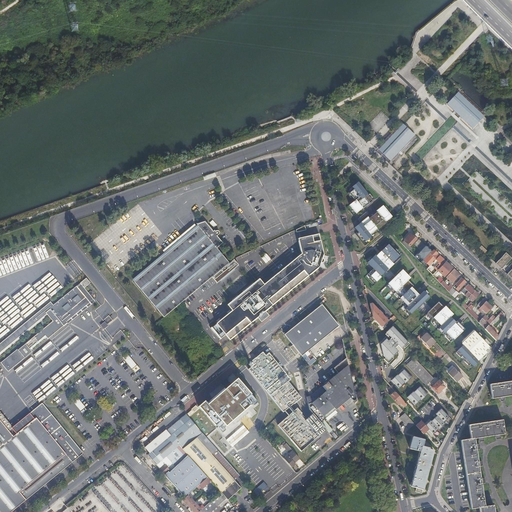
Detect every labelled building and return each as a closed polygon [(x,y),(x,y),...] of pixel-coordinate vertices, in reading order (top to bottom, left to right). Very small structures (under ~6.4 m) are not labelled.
[(459,93),(447,105),(458,115),(462,118),(472,128),(484,116),(459,93)] [(382,146),(379,149),(391,160),(414,135),(403,125),(402,124),(382,146)] [(359,177),(349,184),(352,188),(349,191),(354,198),(347,204),(354,213),(374,199),(359,177)] [(383,203),(353,226),(363,240),(394,216),(383,203)] [(163,317),(180,303),(229,263),(218,248),(224,243),(218,236),(220,234),(221,233),(220,232),(219,231),(217,233),(216,231),(214,233),(206,224),(200,225),(200,226),(134,281),(163,317)] [(318,267),(323,253),(319,233),(299,238),(301,253),(263,284),(259,278),(227,304),(232,310),(210,328),(219,339),(225,334),(229,340),(318,267)] [(403,240),(409,245),(416,239),(415,237),(414,235),(413,236),(410,233),(403,240)] [(425,245),(418,239),(413,244),(420,250),(425,245)] [(400,257),(388,244),(376,256),(375,255),(367,263),(373,269),(367,274),(376,283),(381,277),(380,276),(388,269),(394,264),(393,263),(400,257)] [(426,244),(425,245),(420,250),(418,252),(416,254),(422,260),(431,251),(428,248),(429,247),(426,244)] [(441,253),(439,251),(437,253),(433,250),(428,256),(423,261),(428,267),(430,265),(434,261),(435,260),(439,256),(441,253)] [(511,258),(505,253),(496,263),(502,268),(511,258)] [(261,258),(266,263),(270,259),(266,254),(261,258)] [(433,269),(430,273),(432,275),(437,270),(441,266),(445,262),(439,256),(435,260),(434,261),(430,265),(433,268),(433,269)] [(446,261),(445,262),(441,266),(437,270),(444,277),(452,268),(446,261)] [(446,277),(452,283),(460,275),(454,269),(446,277)] [(408,276),(402,270),(388,284),(396,292),(396,291),(401,296),(411,287),(413,286),(408,280),(410,278),(408,276)] [(456,288),(458,290),(466,282),(461,278),(455,284),(457,287),(456,288)] [(442,281),(440,283),(442,286),(448,292),(452,287),(450,285),(447,287),(442,281)] [(0,361),(0,362),(7,371),(31,351),(30,350),(32,349),(31,348),(44,338),(46,337),(47,339),(63,326),(67,323),(94,301),(80,284),(53,306),(50,302),(0,342),(0,353),(47,315),(52,321),(17,349),(16,349),(0,361)] [(460,291),(467,298),(468,297),(474,291),(467,284),(460,291)] [(429,297),(423,291),(419,295),(411,287),(401,296),(400,298),(407,306),(405,308),(411,314),(429,297)] [(452,287),(448,292),(454,298),(459,293),(456,291),(452,287)] [(468,297),(472,301),(478,294),(474,291),(468,297)] [(480,308),(486,301),(483,299),(477,305),(480,308)] [(486,314),(492,307),(486,301),(480,308),(477,311),(478,312),(479,311),(480,312),(482,309),(486,314)] [(443,307),(438,302),(427,313),(432,319),(433,318),(440,325),(450,317),(453,314),(446,308),(445,306),(443,307)] [(323,303),(285,333),(293,344),(300,351),(302,355),(340,325),(323,303)] [(379,326),(380,327),(387,321),(370,303),(369,304),(372,318),(378,325),(379,326)] [(474,313),(471,310),(474,307),(471,304),(468,308),(466,310),(472,316),(474,313)] [(473,317),(478,322),(481,319),(474,313),(472,316),(473,317)] [(478,322),(481,325),(484,322),(484,321),(486,319),(488,318),(485,315),(481,319),(478,322)] [(492,321),(495,318),(493,315),(490,318),(488,321),(486,319),(484,321),(486,323),(487,322),(489,324),(492,321)] [(494,323),(496,324),(501,318),(498,315),(495,318),(492,321),(494,323)] [(455,322),(450,317),(440,325),(438,327),(444,333),(445,333),(452,341),(464,329),(457,322),(456,321),(455,322)] [(411,343),(392,322),(383,330),(386,335),(379,341),(381,353),(389,362),(411,343)] [(484,329),(495,340),(498,335),(490,327),(488,325),(484,329)] [(424,330),(415,339),(417,342),(420,339),(427,333),(424,330)] [(429,348),(436,342),(427,333),(420,339),(425,344),(426,344),(429,348)] [(487,346),(474,333),(469,339),(463,345),(463,344),(457,350),(473,367),(479,361),(477,359),(483,353),(482,351),(487,346)] [(296,354),(300,351),(293,344),(290,346),(296,354)] [(263,352),(252,360),(255,364),(249,369),(257,379),(270,396),(283,412),(301,398),(288,381),(290,379),(269,353),(266,355),(263,352)] [(130,371),(132,369),(135,367),(126,356),(121,360),(130,371)] [(311,395),(307,396),(310,410),(329,433),(332,430),(324,420),(325,418),(324,416),(333,408),(335,410),(338,408),(336,406),(348,396),(352,400),(353,400),(355,400),(356,400),(356,399),(356,397),(347,357),(335,367),(339,373),(311,395)] [(416,375),(426,386),(433,379),(413,358),(406,365),(416,375)] [(413,375),(404,366),(390,378),(398,387),(413,375)] [(448,373),(456,382),(462,376),(454,367),(448,373)] [(205,397),(187,412),(224,453),(232,446),(221,435),(260,401),(251,392),(253,390),(239,374),(209,401),(205,397)] [(439,380),(431,387),(438,394),(446,387),(442,383),(443,382),(440,379),(439,380)] [(511,380),(490,384),(492,398),(511,395),(511,380)] [(428,393),(420,383),(406,396),(414,405),(428,393)] [(395,391),(389,397),(397,405),(399,403),(403,407),(406,403),(395,391)] [(72,398),(80,410),(85,405),(77,394),(72,398)] [(0,511),(8,511),(83,452),(79,446),(43,402),(9,429),(9,428),(12,426),(0,411),(0,511)] [(437,413),(424,424),(428,429),(432,434),(446,423),(444,420),(450,415),(441,405),(434,411),(437,413)] [(278,425),(301,451),(312,442),(314,440),(319,436),(300,415),(302,413),(297,408),(278,425)] [(406,414),(404,413),(399,418),(409,429),(414,424),(406,414)] [(190,419),(186,414),(181,418),(185,423),(190,419)] [(185,423),(181,418),(178,421),(176,423),(170,428),(185,446),(196,438),(202,433),(198,429),(190,419),(185,423)] [(505,433),(503,419),(469,424),(471,438),(461,440),(471,509),(479,508),(479,511),(493,511),(492,505),(485,506),(475,438),(505,433)] [(424,424),(421,420),(416,425),(423,434),(428,429),(424,424)] [(160,435),(145,447),(150,453),(148,454),(159,468),(164,464),(182,449),(185,446),(170,428),(167,430),(171,435),(164,441),(160,435)] [(166,429),(160,435),(164,441),(171,435),(167,430),(166,429)] [(196,438),(233,479),(239,475),(208,440),(203,434),(202,433),(196,438)] [(415,488),(414,492),(421,494),(433,450),(429,449),(429,447),(422,445),(424,439),(413,436),(410,448),(420,451),(410,487),(415,488)] [(226,499),(227,500),(241,488),(233,479),(196,438),(185,446),(182,449),(188,456),(207,477),(212,482),(220,492),(226,499)] [(284,458),(291,467),(295,464),(294,463),(299,458),(285,441),(282,444),(284,446),(282,447),(288,454),(284,458)] [(170,483),(184,498),(187,495),(196,487),(198,485),(207,477),(188,456),(170,471),(170,472),(169,471),(164,475),(170,483)] [(164,464),(159,468),(160,469),(158,471),(157,471),(159,474),(160,473),(162,476),(164,475),(169,471),(170,472),(170,471),(164,464)] [(212,482),(207,477),(198,485),(201,488),(202,489),(205,486),(210,482),(211,483),(212,482)] [(260,498),(265,495),(262,491),(268,487),(265,482),(254,489),(260,498)] [(153,511),(146,502),(138,495),(135,498),(133,496),(127,499),(123,496),(120,492),(122,490),(120,488),(117,491),(116,490),(114,493),(111,495),(116,502),(109,496),(105,501),(109,506),(112,508),(110,510),(112,511),(153,511)] [(198,511),(211,511),(226,499),(220,492),(218,495),(204,507),(198,511)] [(182,500),(193,511),(198,511),(204,507),(201,504),(200,506),(195,501),(194,502),(192,500),(189,497),(187,495),(184,498),(182,500)] [(62,511),(67,508),(62,501),(59,503),(61,505),(52,511),(62,511)]
